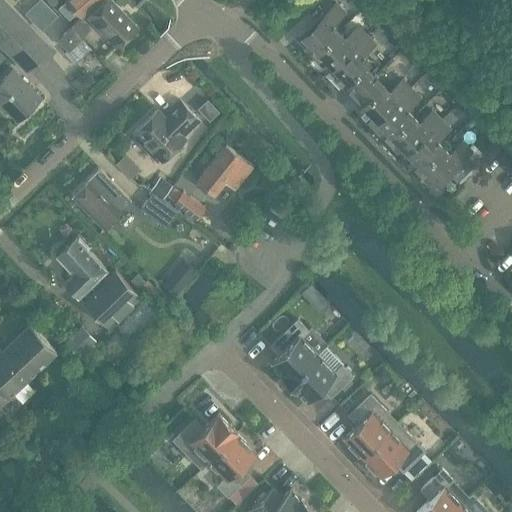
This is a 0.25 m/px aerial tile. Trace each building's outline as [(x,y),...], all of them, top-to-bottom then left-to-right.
[(48,49),(1,0),(0,0),(0,44),(25,71),(48,49)] [(56,17),(41,0),(32,0),(22,9),(41,30),(56,17)] [(99,3),(102,0),(64,0),(63,1),(64,2),(55,10),(68,24),(76,16),(80,20),(86,14),(99,3)] [(134,32),(107,2),(102,6),(99,3),(86,14),(89,18),(87,20),(114,50),(134,32)] [(313,56),(338,30),(332,24),(344,12),(335,3),(297,40),(313,56)] [(89,30),(80,20),(69,29),(79,39),(89,30)] [(328,72),(366,35),(358,26),(346,38),(338,30),(313,56),(328,72)] [(90,52),(79,40),(69,29),(57,41),(67,51),(63,55),(74,67),(90,52)] [(368,81),(359,73),(370,62),(363,55),(375,44),(366,35),(328,72),(343,88),(344,87),(353,96),(368,81)] [(38,100),(12,71),(0,81),(0,103),(16,121),(38,100)] [(373,126),(411,89),(402,81),(390,93),(382,85),(377,91),(368,81),(353,96),(362,105),(357,110),(373,126)] [(387,141),(413,117),(407,110),(419,98),(411,89),(373,126),(387,141)] [(185,135),(201,120),(179,97),(163,112),(157,107),(132,131),(134,134),(131,136),(156,162),(159,159),(161,162),(187,137),(185,135)] [(209,100),(199,109),(208,119),(218,110),(209,100)] [(403,157),(441,120),(433,111),(420,124),(413,117),(387,141),(403,157)] [(419,173),(443,147),(437,140),(449,128),(441,120),(403,157),(419,173)] [(433,188),(448,174),(456,182),(475,163),(467,155),(471,151),(462,142),(450,154),(443,147),(419,173),(433,188)] [(234,190),(252,167),(223,144),(214,156),(218,159),(199,184),(216,196),(226,184),(234,190)] [(131,178),(140,169),(125,154),(116,162),(131,178)] [(130,199),(97,168),(71,196),(104,227),(130,199)] [(205,207),(182,190),(173,202),(196,220),(205,207)] [(213,236),(178,210),(178,211),(152,191),(140,208),(166,228),(162,234),(195,259),(213,236)] [(110,328),(140,298),(117,274),(103,287),(95,280),(105,270),(76,240),(58,258),(71,270),(66,275),(71,279),(66,284),(79,297),(82,294),(88,299),(84,302),(110,328)] [(185,260),(164,286),(177,296),(197,270),(185,260)] [(159,293),(146,281),(142,285),(155,297),(159,293)] [(317,354),(316,352),(300,336),(307,329),(297,319),(270,345),(279,355),(270,363),(280,372),(279,373),(288,382),(317,354)] [(91,346),(96,340),(81,325),(64,342),(85,363),(97,352),(91,346)] [(0,407),(14,394),(26,382),(56,353),(30,327),(3,353),(0,350),(0,407)] [(330,396),(352,375),(342,365),(334,372),(317,354),(288,382),(297,391),(298,391),(307,400),(321,387),(330,396)] [(22,402),(34,390),(26,382),(14,394),(22,402)] [(361,456),(397,422),(370,394),(348,414),(357,424),(343,438),(361,456)] [(200,467),(236,432),(218,413),(204,428),(194,418),(173,439),(200,467)] [(403,471),(424,450),(397,422),(361,456),(379,475),(394,461),(403,471)] [(249,474),(240,465),(254,451),(236,432),(237,432),(236,432),(200,467),(201,468),(208,461),(225,478),(217,485),(228,495),(249,474)] [(453,511),(462,503),(445,486),(452,479),(442,468),(420,489),(430,499),(415,511),(453,511)] [(15,495),(4,486),(0,490),(0,496),(8,503),(15,495)] [(303,511),(309,507),(300,497),(299,498),(290,488),(282,497),(273,487),(246,511),(303,511)] [(470,511),(462,503),(453,511),(470,511)]
